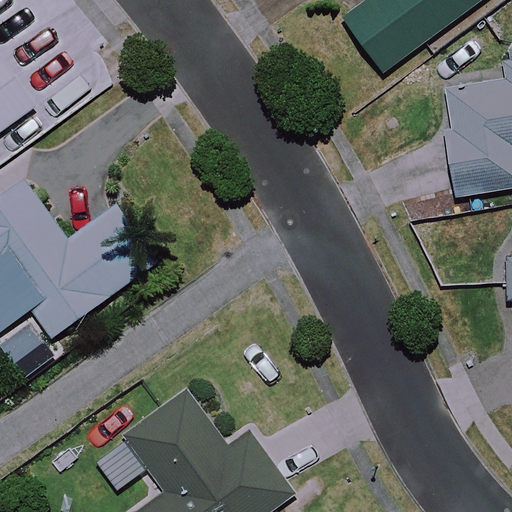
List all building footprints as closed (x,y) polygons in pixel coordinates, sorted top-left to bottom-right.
[(484,0),(372,0),(346,20),(387,74),(484,0)] [(511,47),(510,51),(511,72),(511,83),(448,90),(458,195),(511,190),(511,47)] [(0,130),(37,105),(0,52),(0,130)] [(72,242),(26,180),(0,199),(0,331),(2,334),(35,309),(62,346),(160,273),(114,210),(72,242)] [(236,449),(195,394),(131,442),(169,493),(143,511),(270,511),(299,490),(257,433),(236,449)]
